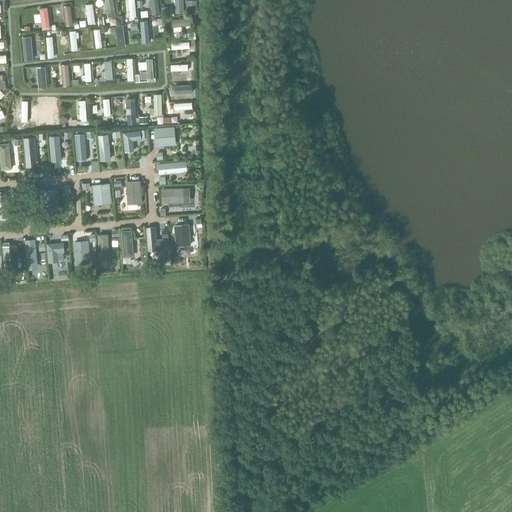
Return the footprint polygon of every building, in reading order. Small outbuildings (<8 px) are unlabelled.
[(134,0),(128,0),(130,17),(136,17),(134,0)] [(151,12),(160,10),(158,0),(152,0),(153,2),(150,2),(151,12)] [(187,13),(197,12),(196,0),(187,1),(187,13)] [(114,3),(108,4),(111,22),(117,21),(114,3)] [(87,12),(83,13),(84,21),(88,20),(89,23),(94,23),(92,7),(87,8),(87,12)] [(47,10),(40,11),(43,31),(50,30),(47,10)] [(192,17),(172,20),(173,28),(174,33),(182,32),(181,26),(193,25),(192,17)] [(123,25),(116,26),(119,47),(125,46),(123,25)] [(192,29),(185,30),(186,38),(193,37),(192,29)] [(111,62),(104,62),(105,80),(112,80),(111,62)] [(68,65),(61,66),(62,87),(70,87),(68,65)] [(181,75),(188,75),(187,65),(171,65),(171,71),(181,71),(181,75)] [(191,86),(175,87),(175,95),(192,94),(191,86)] [(151,115),(162,115),(161,94),(154,95),(154,108),(151,108),(151,115)] [(89,121),(86,121),(85,101),(79,101),(80,121),(79,121),(80,125),(89,125),(89,121)] [(156,146),(172,145),(170,127),(154,128),(156,146)] [(123,133),(125,152),(133,151),(132,140),(141,139),(140,131),(123,133)] [(84,134),(75,135),(77,160),(87,160),(84,134)] [(101,161),(111,160),(108,135),(98,136),(101,161)] [(52,162),(62,161),(59,136),(50,137),(52,162)] [(24,138),(26,163),(36,162),(34,138),(24,138)] [(0,153),(1,171),(12,170),(9,144),(0,144),(0,153)] [(159,175),(183,172),(182,162),(158,164),(159,175)] [(128,205),(143,204),(141,180),(126,182),(128,205)] [(92,186),(94,201),(112,199),(110,184),(92,186)] [(162,203),(185,203),(185,189),(162,189),(162,203)] [(56,190),(40,192),(42,212),(58,210),(56,190)] [(6,193),(0,193),(0,218),(9,218),(6,193)] [(176,247),(192,245),(189,224),(174,226),(176,247)] [(148,252),(157,252),(157,228),(147,228),(148,252)] [(132,230),(121,231),(124,257),(134,256),(132,230)] [(99,261),(109,261),(108,235),(99,235),(99,261)] [(25,240),(27,260),(37,259),(35,239),(25,240)] [(73,242),(75,259),(90,258),(88,241),(73,242)] [(9,242),(3,243),(3,246),(5,264),(11,265),(17,263),(15,246),(9,246),(9,242)] [(63,253),(64,253),(64,243),(47,244),(48,263),(58,262),(58,259),(64,259),(63,253)]
